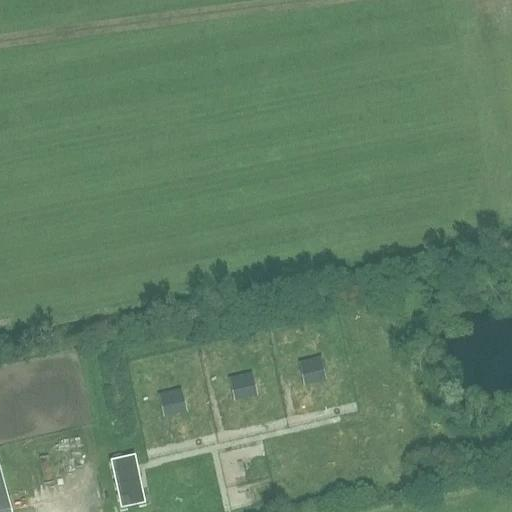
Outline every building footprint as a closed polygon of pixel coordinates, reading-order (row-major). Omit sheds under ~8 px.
[(321,357),(298,362),(303,386),(326,381),(321,357)] [(251,373),(228,378),(234,401),(257,396),(251,373)] [(180,389),(157,395),(163,418),(186,412),(180,389)] [(134,456),(110,462),(121,510),(145,505),(134,456)] [(242,460),(230,463),(233,477),(245,474),(242,460)] [(88,484),(90,469),(71,466),(69,481),(88,484)] [(249,490),(237,494),(240,507),(253,504),(249,490)]
